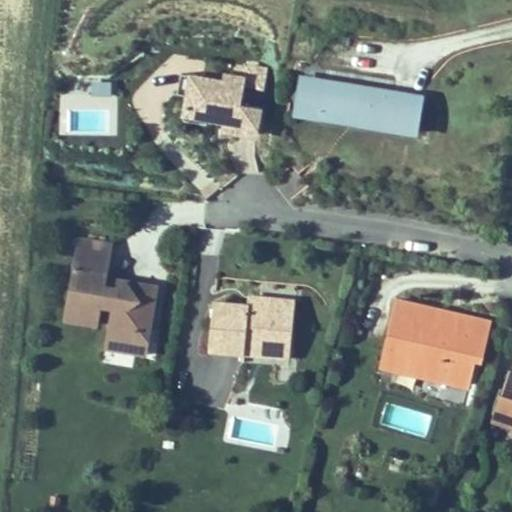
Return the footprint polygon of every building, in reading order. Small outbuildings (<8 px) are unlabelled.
[(195,97),(199,78),(182,75),(178,94),(189,95),(195,97)] [(259,108),(262,89),(245,86),(246,79),(225,76),(223,82),(199,78),(195,97),(189,95),(184,122),(207,126),(208,119),(227,122),(238,124),(236,132),(257,136),(262,108),(259,108)] [(312,126),(318,84),(298,81),(292,123),(312,126)] [(415,142),(422,100),(318,84),(312,126),(357,133),(415,142)] [(236,132),(238,124),(227,122),(225,131),(236,132)] [(155,290),(131,286),(126,290),(123,285),(112,292),(103,290),(104,281),(109,249),(75,243),(67,291),(72,292),(70,304),(65,303),(61,324),(96,330),(99,309),(110,311),(103,352),(133,357),(137,332),(148,334),(155,290)] [(112,292),(123,285),(104,281),(103,290),(112,292)] [(258,308),(259,299),(247,298),(247,307),(258,308)] [(289,366),(294,302),(269,300),(259,299),(258,308),(247,307),(211,304),(207,357),(244,360),(243,363),(289,366)] [(479,366),(489,322),(442,311),(440,324),(432,322),(435,310),(417,306),(396,301),(380,370),(467,390),(473,365),(479,366)] [(440,324),(442,311),(435,310),(432,322),(440,324)] [(144,359),(148,334),(137,332),(133,357),(144,359)] [(511,402),(500,398),(492,419),(511,426),(511,402)] [(511,426),(492,419),(490,426),(511,434),(508,441),(511,442),(511,426)]
